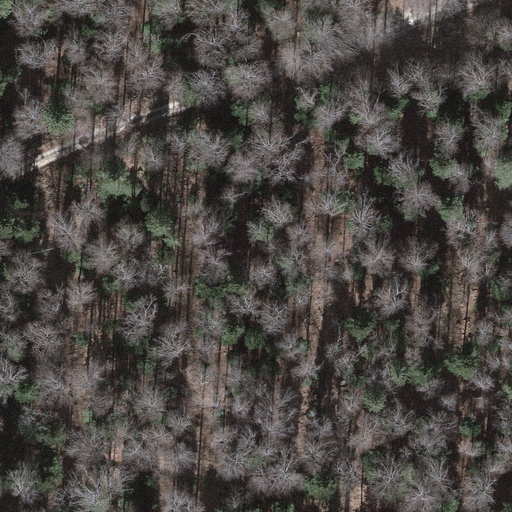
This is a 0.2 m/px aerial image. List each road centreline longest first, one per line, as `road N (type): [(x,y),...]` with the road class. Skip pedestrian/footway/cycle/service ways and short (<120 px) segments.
road 1 (track): [(0,430),(500,511)]
road 2 (track): [(437,0),(0,168)]
road 3 (track): [(373,20),(511,43)]
